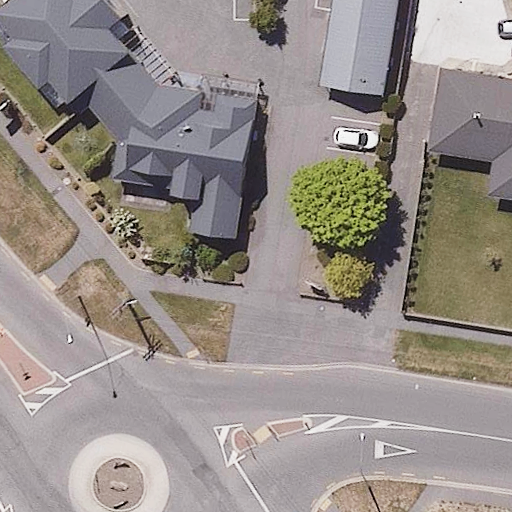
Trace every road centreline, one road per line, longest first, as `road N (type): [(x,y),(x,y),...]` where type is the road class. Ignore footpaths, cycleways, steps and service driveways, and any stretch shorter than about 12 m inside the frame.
road 1 (residential): [(150,406),(227,396),(345,397),(511,440)]
road 2 (residential): [(511,448),(332,455),(257,495),(198,494)]
road 3 (primary): [(0,285),(129,401)]
road 4 (primary): [(40,469),(69,419),(129,401)]
